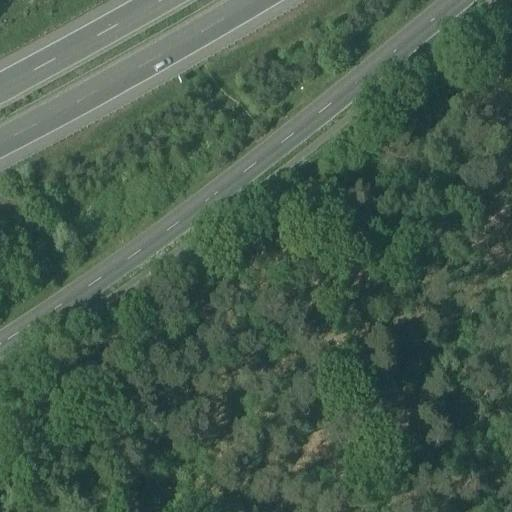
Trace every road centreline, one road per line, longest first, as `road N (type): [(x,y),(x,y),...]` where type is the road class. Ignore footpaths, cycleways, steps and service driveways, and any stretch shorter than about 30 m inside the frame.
road 1 (tertiary): [(0,344),(203,209),(459,0)]
road 2 (motorway): [(0,145),(262,0)]
road 3 (motorway): [(167,0),(0,90)]
